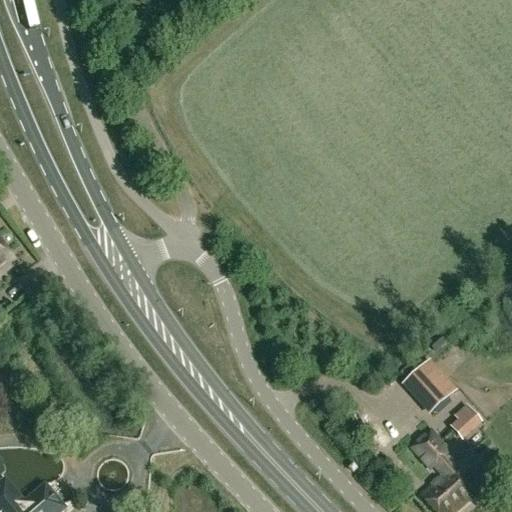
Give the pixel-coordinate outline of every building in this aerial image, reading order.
[(0,275),(15,264),(0,245),(0,275)] [(431,341),(423,350),(429,356),(438,347),(431,341)] [(429,416),(453,394),(425,364),(402,385),(429,416)] [(459,441),(466,434),(457,424),(450,430),(459,441)] [(454,467),(445,457),(448,455),(429,434),(411,451),(430,471),(433,468),(441,478),(419,498),(431,511),(458,511),(475,496),(464,484),(479,471),(465,456),(454,467)] [(22,509),(3,486),(0,488),(0,511),(60,511),(61,511),(44,491),(22,509)]
